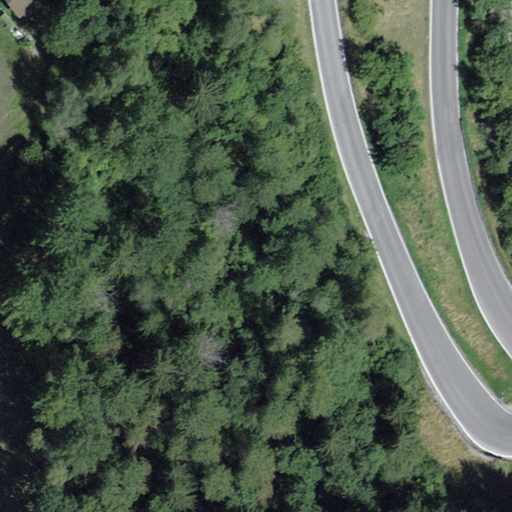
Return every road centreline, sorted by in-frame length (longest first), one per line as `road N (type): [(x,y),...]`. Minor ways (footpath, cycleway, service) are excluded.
road 1 (tertiary): [(511,434),(488,422),(461,390),(390,248),(344,116),(322,0)]
road 2 (tertiary): [(445,0),(453,165),(490,287),(511,321)]
